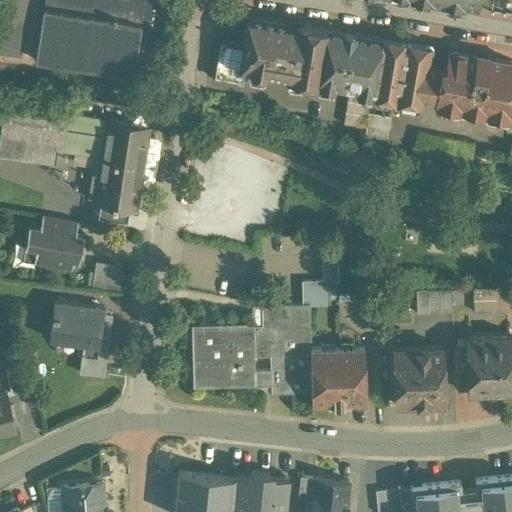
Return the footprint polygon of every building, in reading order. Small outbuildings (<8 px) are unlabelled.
[(0,0),(0,52),(20,55),(28,0),(0,0)] [(166,0),(45,0),(45,6),(141,22),(136,53),(158,56),(166,0)] [(45,6),(43,6),(35,57),(133,73),(136,53),(141,22),(45,6)] [(327,26),(248,13),(243,42),(238,68),(249,70),(317,82),(327,26)] [(382,36),(327,26),(317,82),(350,87),(372,91),(373,91),(382,36)] [(424,43),(382,36),(373,91),(421,99),(421,96),(435,99),(435,98),(439,72),(440,72),(441,66),(427,63),(429,50),(424,43)] [(243,42),(219,38),(213,76),(242,81),(247,77),(249,70),(238,68),(243,42)] [(511,58),(448,47),(445,65),(441,65),(441,66),(440,72),(439,72),(435,98),(435,99),(434,102),(511,115),(511,58)] [(372,91),(350,87),(344,122),(366,126),(369,111),(372,91)] [(109,118),(6,101),(1,131),(28,136),(58,141),(77,144),(76,148),(96,152),(103,153),(109,118)] [(391,115),(369,111),(366,126),(365,134),(387,138),(391,115)] [(140,122),(109,117),(109,118),(103,153),(96,152),(91,185),(98,187),(96,199),(113,201),(113,204),(136,208),(148,132),(139,130),(140,122)] [(429,132),(417,130),(413,153),(425,155),(429,132)] [(28,136),(1,131),(0,138),(0,153),(24,156),(28,136)] [(476,140),(429,132),(425,155),(472,163),(476,140)] [(58,141),(28,136),(24,156),(54,161),(57,146),(58,141)] [(77,144),(58,141),(57,146),(76,149),(76,148),(77,144)] [(78,218),(42,212),(40,224),(76,230),(78,218)] [(40,224),(28,222),(25,243),(36,245),(34,259),(72,266),(73,258),(79,259),(83,232),(76,230),(40,224)] [(325,277),(302,278),(303,301),(309,301),(326,301),(326,279),(338,279),(337,252),(324,252),(325,277)] [(92,282),(122,285),(125,260),(96,256),(92,282)] [(496,285),(473,286),(474,310),(497,309),(496,285)] [(452,287),(417,288),(417,311),(453,310),(452,287)] [(104,304),(54,298),(49,336),(84,341),(80,369),(104,372),(112,315),(103,314),(104,304)] [(303,301),(262,302),(263,323),(253,323),(253,321),(192,322),(194,383),(254,381),(254,378),(271,378),(272,389),(311,388),(310,345),(309,301),(303,301)] [(511,333),(466,335),(466,346),(467,369),(467,390),(511,389),(511,333)] [(364,343),(310,345),(311,388),(312,401),(326,400),(328,402),(334,402),(334,400),(343,400),(343,402),(349,402),(351,400),(365,399),(364,343)] [(442,344),(393,345),(395,401),(443,400),(442,344)] [(466,346),(454,346),(455,370),(467,369),(466,346)] [(21,363),(6,366),(12,392),(27,388),(21,363)] [(8,392),(0,393),(0,430),(16,427),(8,392)] [(284,511),(288,476),(270,474),(269,470),(251,467),(250,471),(233,470),(233,474),(229,511),(284,511)] [(229,511),(233,474),(178,469),(172,511),(229,511)] [(511,511),(511,472),(399,486),(402,511),(511,511)] [(314,474),(300,473),(298,495),(312,496),(314,474)] [(345,511),(349,478),(314,474),(312,496),(310,511),(345,511)] [(104,511),(102,480),(63,483),(65,511),(104,511)]
